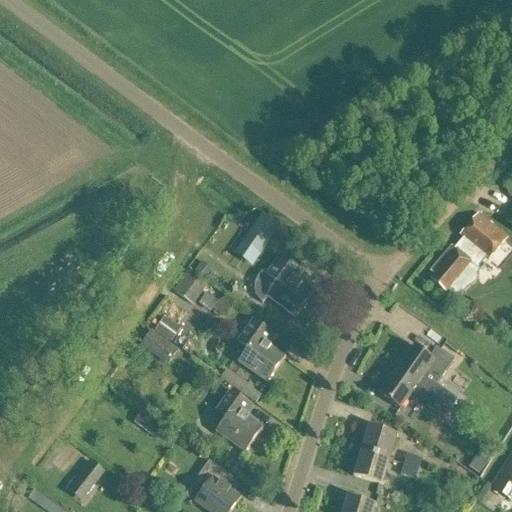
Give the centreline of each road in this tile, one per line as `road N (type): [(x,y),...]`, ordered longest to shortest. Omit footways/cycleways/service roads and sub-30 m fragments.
road 1 (unclassified): [(380,280),(5,0)]
road 2 (unclassified): [(380,280),(321,409),(289,511)]
road 3 (track): [(380,280),(511,147)]
